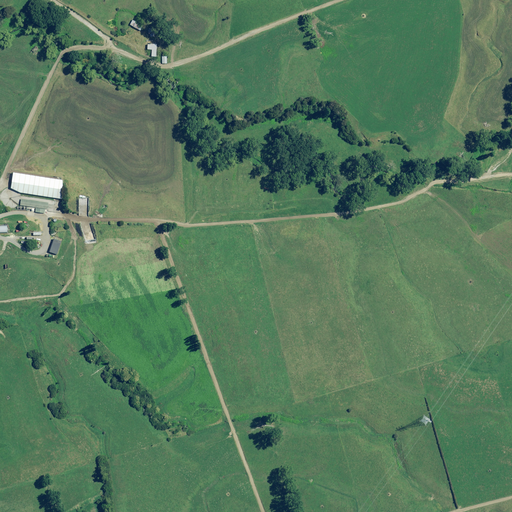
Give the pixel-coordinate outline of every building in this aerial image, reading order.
[(143,25),(133,20),(130,25),(140,31),(143,25)] [(156,57),(157,45),(147,44),(147,50),(152,50),(151,56),(156,57)] [(63,199),(62,180),(13,173),(10,188),(19,193),(22,193),(61,199),(63,199)] [(48,203),(21,198),(20,205),(36,207),(35,212),(44,214),(45,209),(47,209),(48,203)] [(60,243),(53,241),(49,252),(57,254),(60,243)]
